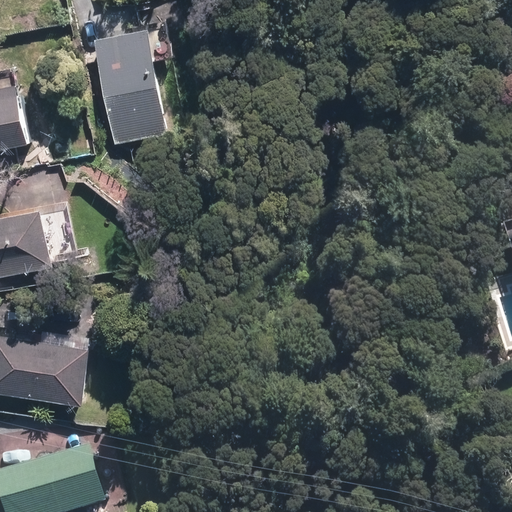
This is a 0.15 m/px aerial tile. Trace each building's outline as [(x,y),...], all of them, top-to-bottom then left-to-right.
[(173,25),(154,28),(98,38),(115,133),(103,123),(97,131),(58,138),(67,183),(85,180),(135,221),(170,177),(127,142),(173,134),(160,59),(179,56),(173,25)] [(0,149),(37,143),(26,83),(0,87),(0,149)] [(71,208),(49,212),(49,207),(0,216),(0,275),(59,265),(58,257),(79,253),(71,208)] [(96,343),(0,332),(0,391),(90,402),(96,343)] [(99,448),(0,475),(10,511),(86,511),(115,504),(99,448)]
